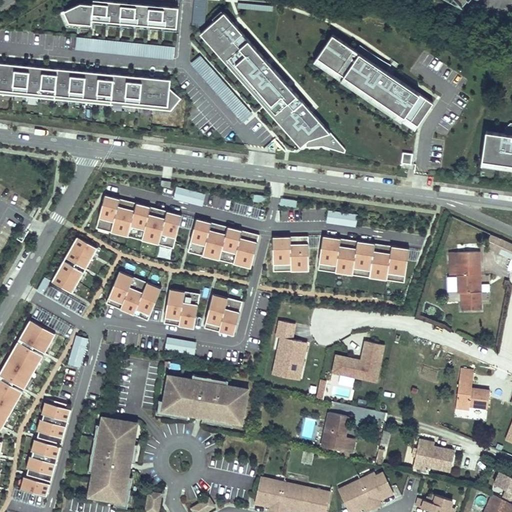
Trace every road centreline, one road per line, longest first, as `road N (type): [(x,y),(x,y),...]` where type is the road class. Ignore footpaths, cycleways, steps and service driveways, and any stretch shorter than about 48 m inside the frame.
road 1 (residential): [(428,195),(102,145)]
road 2 (residential): [(0,319),(102,145)]
road 3 (residential): [(327,326),(392,320),(504,364)]
road 4 (unknown): [(511,466),(391,425)]
